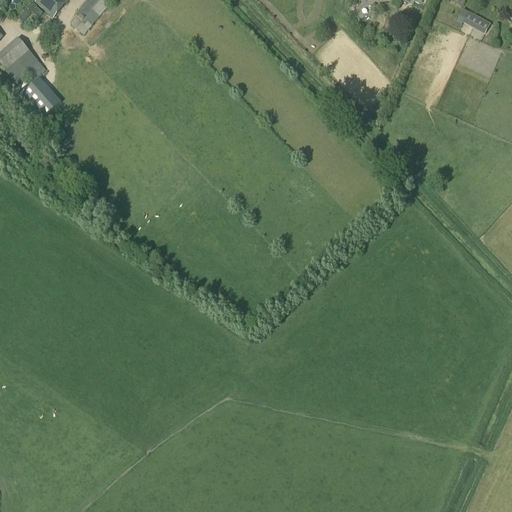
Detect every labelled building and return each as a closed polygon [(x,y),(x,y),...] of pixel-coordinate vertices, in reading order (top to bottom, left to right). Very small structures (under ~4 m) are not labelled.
[(53,19),(69,0),(38,0),(35,4),(53,19)] [(84,36),(109,7),(100,0),(88,0),(75,17),(76,18),(71,25),(84,36)] [(43,15),(36,9),(37,8),(32,3),(17,20),(22,25),(32,14),(38,20),(43,15)] [(484,37),(490,25),(468,13),(462,25),(484,37)] [(5,25),(3,32),(10,33),(12,27),(5,25)] [(0,65),(17,86),(40,66),(17,40),(0,54),(0,65)] [(51,56),(59,49),(54,43),(46,50),(51,56)]
